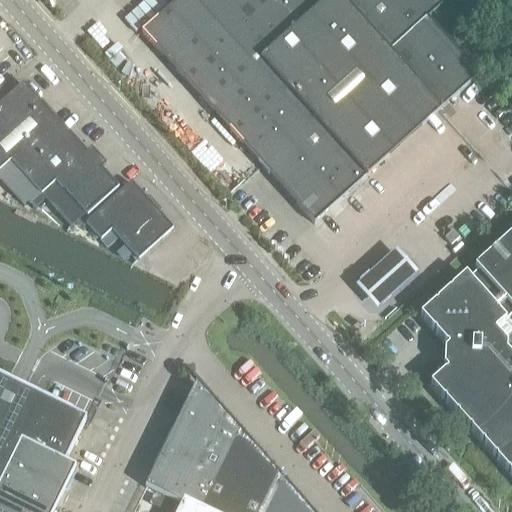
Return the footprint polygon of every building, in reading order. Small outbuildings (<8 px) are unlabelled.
[(178,0),(140,33),(313,227),(367,179),(356,166),(429,101),(440,114),(480,79),(429,22),(443,9),(434,0),(178,0)] [(0,182),(22,207),(26,203),(33,211),(44,202),(69,230),(80,221),(85,216),(87,218),(117,191),(24,87),(0,108),(0,182)] [(87,227),(101,243),(112,233),(138,263),(172,232),(131,186),(92,220),(86,227),(87,227)] [(453,232),(445,240),(451,247),(460,239),(453,232)] [(511,237),(475,271),(477,274),(468,282),(465,279),(421,319),(445,347),(447,348),(447,349),(449,349),(449,353),(451,353),(450,369),(448,370),(447,374),(446,374),(445,375),(444,376),(430,388),(511,478),(511,237)] [(354,287),(377,313),(418,276),(395,251),(354,287)] [(0,511),(55,511),(75,473),(64,467),(87,420),(0,377),(0,511)] [(308,511),(197,385),(145,490),(181,508),(178,511),(308,511)]
